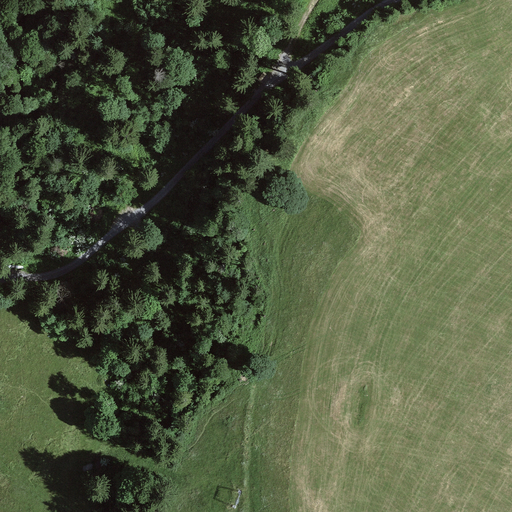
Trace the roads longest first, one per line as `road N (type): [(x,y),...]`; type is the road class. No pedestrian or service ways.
road 1 (track): [(0,281),(52,276),(76,261),(162,196),(291,67),(394,0)]
road 2 (track): [(245,117),(314,0)]
